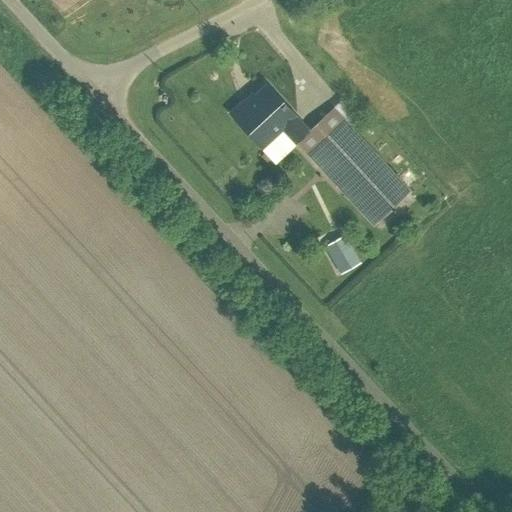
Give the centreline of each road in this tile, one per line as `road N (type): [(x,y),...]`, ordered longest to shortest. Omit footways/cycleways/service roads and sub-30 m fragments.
road 1 (unclassified): [(90,84),(485,511)]
road 2 (unclassified): [(90,84),(256,0)]
